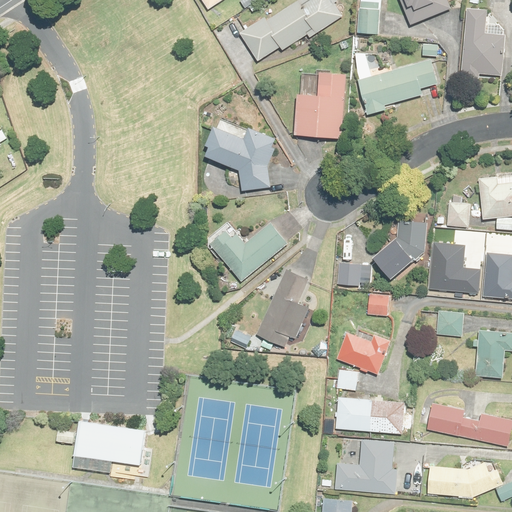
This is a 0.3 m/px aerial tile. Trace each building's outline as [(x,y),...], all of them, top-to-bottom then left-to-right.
[(203,0),(210,10),(226,0),(203,0)] [(338,2),(337,0),(303,0),(269,21),(268,19),(243,34),(260,62),(283,48),(285,51),(309,36),(311,39),(344,18),(335,4),(338,2)] [(382,0),(360,0),(360,34),(381,35),(382,0)] [(447,0),(443,2),(442,0),(402,0),(412,26),(453,10),(448,0),(447,0)] [(488,12),(469,11),(464,78),(480,79),(480,75),(502,77),(505,37),(486,36),(488,12)] [(440,46),(423,46),(422,57),(440,57),(440,46)] [(373,77),(368,54),(356,56),(369,115),(388,111),(386,106),(423,98),(421,90),(439,86),(434,63),(373,77)] [(348,77),(323,74),(321,97),(302,95),(298,136),(343,139),(348,77)] [(0,132),(0,151),(4,149),(1,144),(8,139),(3,130),(0,132)] [(247,141),(219,130),(208,157),(242,171),(244,192),(274,189),(272,168),(282,143),(252,131),(247,141)] [(511,183),(501,184),(500,178),(482,179),(484,220),(498,219),(499,231),(511,230),(511,183)] [(472,205),(451,204),(449,227),(471,228),(472,205)] [(291,245),(274,224),(248,244),(239,234),(234,238),(230,232),(214,245),(244,282),(291,245)] [(484,235),(454,233),(453,251),(483,253),(484,235)] [(417,261),(398,239),(376,258),(394,279),(417,261)] [(511,255),(490,253),(486,297),(511,299),(511,255)] [(373,266),(342,264),(340,284),(363,286),(362,292),(371,292),(373,266)] [(310,281),(289,272),(261,336),(287,347),(292,337),(298,340),(311,309),(300,304),(310,281)] [(392,297),(372,295),(369,315),(390,317),(392,297)] [(465,314),(440,312),(438,336),(463,337),(465,314)] [(254,338),(236,331),(231,343),(248,350),(254,338)] [(511,333),(481,332),(478,377),(504,379),(506,351),(511,351),(511,333)] [(374,343),(349,334),(340,361),(380,375),(392,341),(377,336),(374,343)] [(360,373),(341,371),(340,381),(335,380),(334,388),(358,391),(360,373)] [(408,402),(340,398),(338,430),(405,434),(408,402)] [(466,411),(425,403),(420,428),(511,447),(511,441),(511,420),(484,415),(483,420),(465,416),(466,411)] [(151,431),(81,422),(75,468),(115,473),(117,462),(147,466),(151,431)] [(76,433),(60,431),(59,442),(75,444),(76,433)] [(397,444),(365,441),(363,466),(340,464),(338,490),(398,494),(399,471),(394,471),(397,444)] [(505,484),(499,469),(490,473),(487,464),(469,470),(433,467),(430,494),(473,497),(505,484)] [(511,498),(511,484),(498,490),(503,502),(511,498)] [(354,511),(355,502),(327,499),(325,511),(354,511)]
